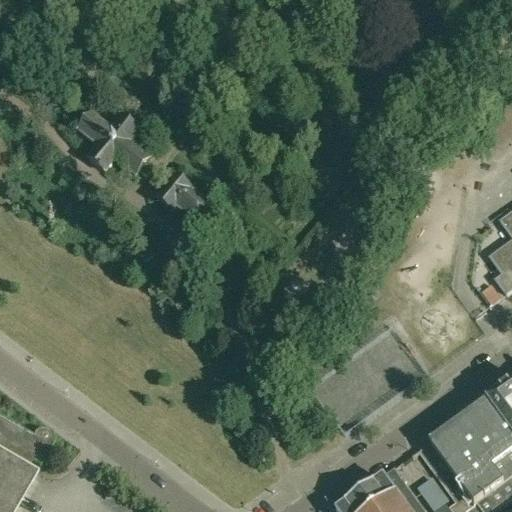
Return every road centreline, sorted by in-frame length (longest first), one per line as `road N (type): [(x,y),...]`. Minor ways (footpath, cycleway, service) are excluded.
road 1 (residential): [(301,511),(511,357)]
road 2 (unclassified): [(203,511),(0,356)]
